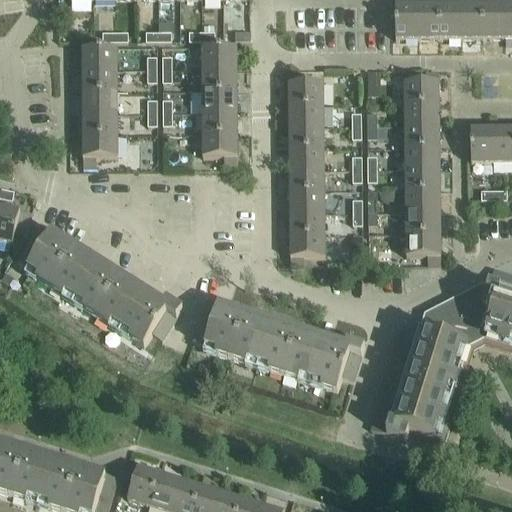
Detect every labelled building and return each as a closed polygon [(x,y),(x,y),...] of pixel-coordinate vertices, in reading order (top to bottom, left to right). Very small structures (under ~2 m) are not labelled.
[(462,10),(440,11),(441,45),(462,45),(462,10)] [(483,10),(462,10),(462,45),(484,45),(483,10)] [(505,10),(483,10),(484,45),(505,45),(505,10)] [(396,46),(419,45),(419,11),(396,11),(396,46)] [(440,11),(419,11),(419,45),(441,45),(440,11)] [(236,39),(236,48),(251,47),(251,43),(251,38),(236,39)] [(103,39),(103,48),(117,48),(117,39),(103,39)] [(129,39),(117,39),(117,48),(129,48),(129,39)] [(147,39),(147,48),(160,48),(159,39),(147,39)] [(172,39),(159,39),(160,48),(172,48),(172,39)] [(190,39),(190,48),(203,48),(203,39),(190,39)] [(205,39),(203,39),(203,48),(215,48),(215,39),(214,39),(205,39)] [(118,54),(83,55),(83,77),(118,77),(118,54)] [(237,54),(203,54),(203,77),(237,76),(237,54)] [(148,64),(148,77),(157,77),(157,64),(148,64)] [(172,64),(163,64),(163,77),(173,77),(172,64)] [(237,76),(203,77),(203,98),(237,98),(237,76)] [(118,77),(83,77),(83,99),(118,99),(118,77)] [(157,77),(148,77),(148,89),(157,89),(157,77)] [(173,77),(163,77),(163,89),(173,89),(173,77)] [(405,89),(405,111),(440,111),(439,79),(426,79),(426,88),(405,89)] [(289,80),(289,112),(324,112),(324,89),(302,90),(302,80),(289,80)] [(237,98),(203,98),(203,120),(238,120),(237,98)] [(118,99),(83,99),(83,120),(118,120),(118,99)] [(148,107),(148,120),(158,120),(158,107),(148,107)] [(173,107),(164,107),(164,120),(173,120),(173,107)] [(440,111),(405,111),(405,133),(440,133),(440,111)] [(324,112),(289,112),(290,134),(324,134),(324,112)] [(118,120),(83,120),(84,142),(118,142),(118,120)] [(158,120),(148,120),(148,132),(158,132),(158,120)] [(173,120),(164,120),(164,132),(173,132),(173,120)] [(238,120),(203,120),(203,142),(238,141),(238,120)] [(352,121),(352,133),(362,133),(362,120),(352,121)] [(377,120),(368,120),(368,133),(377,133),(377,120)] [(362,133),(352,133),(353,146),(362,146),(362,133)] [(377,133),(368,133),(368,146),(377,146),(377,133)] [(440,133),(405,133),(405,155),(440,154),(440,133)] [(324,134),(290,134),(290,155),(324,155),(324,134)] [(511,134),(494,135),(494,169),(511,168),(511,134)] [(494,135),(471,135),(472,169),(494,169),(494,135)] [(238,141),(203,142),(203,164),(225,164),(225,173),(238,173),(238,141)] [(118,142),(84,142),(84,174),(97,174),(97,164),(118,164),(118,142)] [(440,154),(405,155),(406,176),(440,176),(440,154)] [(324,155),(290,155),(290,177),(325,177),(324,155)] [(377,163),(368,164),(368,176),(377,176),(377,163)] [(353,164),(353,176),(362,176),(362,164),(353,164)] [(362,176),(353,176),(353,189),(362,189),(362,176)] [(377,176),(368,176),(368,189),(378,189),(377,176)] [(440,176),(406,176),(406,198),(441,197),(440,176)] [(325,177),(290,177),(290,199),(325,198),(325,177)] [(15,198),(2,196),(1,204),(13,207),(15,198)] [(441,197),(406,198),(406,219),(441,219),(441,197)] [(494,197),(482,197),(482,207),(494,207),(494,197)] [(507,197),(494,197),(494,207),(507,207),(507,197)] [(325,198),(290,199),(290,220),(325,220),(325,198)] [(353,207),(353,220),(363,220),(362,207),(353,207)] [(378,207),(369,207),(369,219),(378,219),(378,207)] [(21,216),(0,211),(0,247),(13,250),(21,216)] [(378,219),(369,219),(369,232),(378,232),(378,219)] [(441,219),(406,219),(406,241),(441,240),(441,219)] [(325,220),(290,220),(291,242),(325,241),(325,220)] [(363,220),(353,220),(353,232),(363,232),(363,220)] [(161,313),(120,287),(51,243),(54,238),(41,230),(18,267),(39,281),(37,284),(64,302),(66,298),(76,304),(86,310),(83,314),(111,331),(113,328),(132,340),(130,343),(145,353),(152,340),(163,347),(183,314),(167,304),(161,313)] [(441,240),(406,241),(407,263),(428,263),(428,272),(441,272),(441,240)] [(325,241),(291,242),(291,274),(304,274),(304,264),(325,264),(325,241)] [(511,281),(494,276),(489,291),(483,289),(425,319),(430,329),(432,329),(429,339),(404,332),(371,436),(406,447),(410,437),(434,444),(463,351),(464,350),(474,356),(480,353),(475,344),(487,338),(511,346),(511,281)] [(354,388),(365,351),(347,346),(344,356),(219,316),(221,311),(207,306),(193,348),(217,356),(216,360),(247,370),(248,366),(270,372),(269,377),(300,386),(301,382),(323,389),(321,393),(338,398),(342,384),(354,388)] [(103,486),(78,478),(0,453),(0,498),(28,507),(29,503),(50,509),(49,511),(109,511),(118,485),(104,480),(103,486)] [(149,511),(160,479),(129,470),(126,483),(134,485),(128,506),(148,511),(149,511)] [(172,511),(180,486),(160,479),(149,511),(172,511)] [(195,511),(201,492),(180,486),(172,511),(195,511)] [(217,511),(222,499),(201,492),(195,511),(217,511)] [(240,511),(242,505),(222,499),(217,511),(240,511)]
